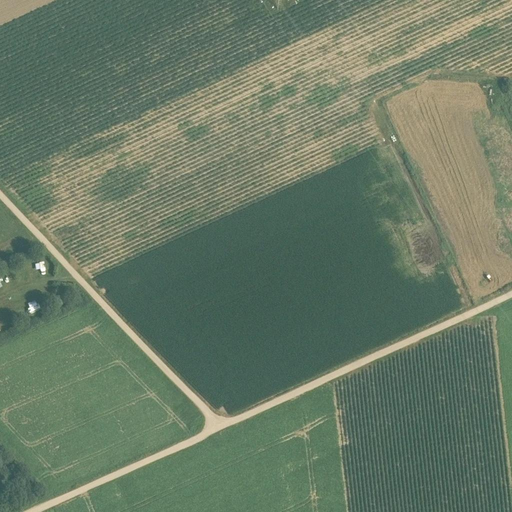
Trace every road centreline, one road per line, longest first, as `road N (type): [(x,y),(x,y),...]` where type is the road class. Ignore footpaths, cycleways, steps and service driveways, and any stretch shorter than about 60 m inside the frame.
road 1 (track): [(219,428),(0,194)]
road 2 (track): [(219,428),(511,299)]
road 3 (track): [(34,511),(219,428)]
